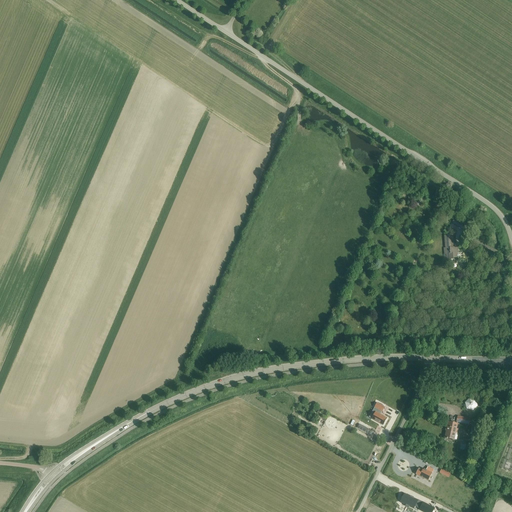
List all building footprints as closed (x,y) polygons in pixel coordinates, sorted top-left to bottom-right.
[(404,188),(401,194),(406,196),(409,190),(404,188)] [(443,208),(450,213),(454,207),(447,203),(443,208)] [(462,229),(465,226),(465,225),(455,219),(452,223),(462,229)] [(476,227),(469,223),(467,227),(473,231),(476,227)] [(456,253),(458,253),(457,247),(454,247),(453,235),(445,236),(446,248),(444,248),(445,254),(448,254),(448,259),(453,259),(453,257),(457,257),(456,253)] [(467,408),(473,410),(477,406),(475,400),(469,398),(465,403),(467,408)] [(377,409),(372,419),(384,425),(387,419),(388,417),(381,414),(384,406),(376,402),(374,407),(377,409)] [(457,424),(447,422),(446,427),(447,427),(445,438),(453,440),(455,432),(456,432),(457,429),(456,429),(457,424)] [(360,425),(357,429),(362,431),(367,434),(369,430),(364,427),(360,425)] [(419,468),(416,474),(428,481),(434,470),(428,467),(426,470),(423,469),(422,470),(419,468)] [(441,469),(439,473),(448,477),(450,473),(441,469)] [(406,494),(401,502),(406,504),(405,506),(406,506),(407,505),(409,506),(408,507),(409,507),(409,506),(414,508),(415,506),(420,509),(419,510),(422,511),(432,511),(435,508),(423,502),(423,503),(421,502),(420,503),(417,502),(418,501),(413,498),(414,498),(414,497),(413,498),(410,497),(411,496),(410,496),(410,497),(406,494)]
